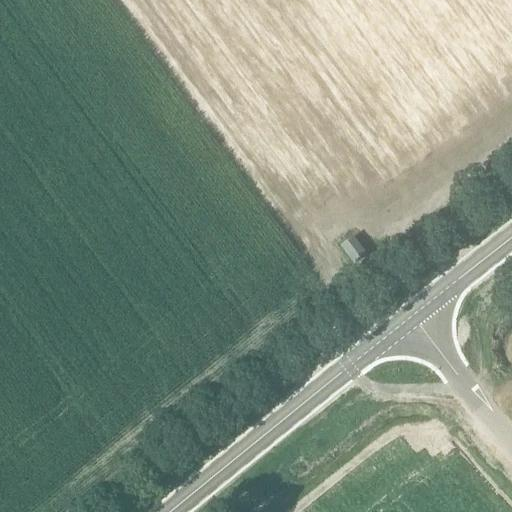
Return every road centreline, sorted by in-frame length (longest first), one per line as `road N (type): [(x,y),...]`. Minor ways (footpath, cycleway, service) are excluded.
road 1 (secondary): [(170,511),(407,314)]
road 2 (unclassified): [(511,448),(407,314)]
road 3 (secondary): [(407,314),(511,236)]
